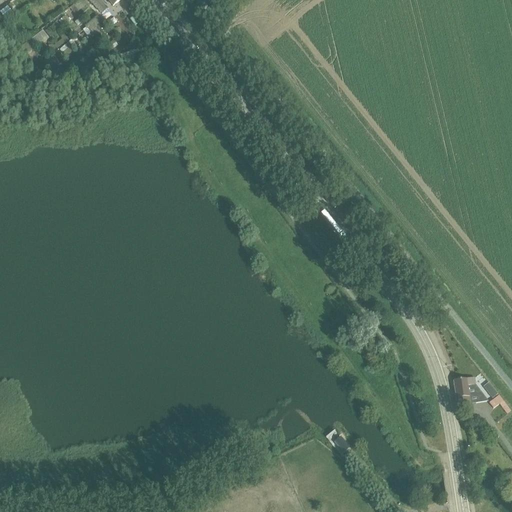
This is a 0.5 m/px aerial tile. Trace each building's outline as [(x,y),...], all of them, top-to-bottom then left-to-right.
[(82,0),(60,17),(66,25),(73,19),(72,18),(88,5),(99,17),(109,9),(100,0),(106,0),(113,8),(122,0),(82,0)] [(8,7),(0,12),(6,20),(13,15),(8,7)] [(76,36),(98,18),(95,13),(74,30),(71,26),(64,32),(69,38),(72,36),(71,35),(73,33),(76,36)] [(98,18),(76,36),(60,50),(64,56),(75,48),(76,48),(86,40),(101,30),(104,25),(98,18)] [(57,22),(45,32),(50,39),(62,29),(57,22)] [(52,46),(50,46),(54,52),(69,41),(63,34),(61,39),(62,40),(53,47),(52,46)] [(41,35),(21,52),(26,59),(47,42),(41,35)] [(43,50),(28,61),(34,68),(48,56),(43,50)] [(475,379),(453,382),(457,407),(487,402),(476,388),(475,379)] [(480,388),(488,400),(493,396),(485,384),(480,388)] [(499,405),(503,402),(499,397),(489,404),(493,410),(499,405)] [(503,402),(499,405),(507,416),(511,413),(503,402)] [(338,433),(330,440),(342,455),(350,449),(338,433)]
